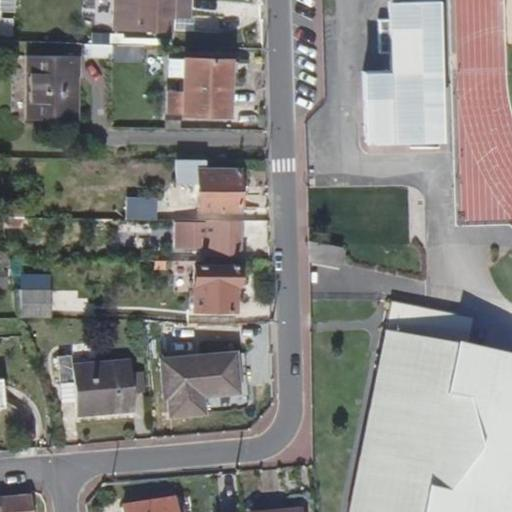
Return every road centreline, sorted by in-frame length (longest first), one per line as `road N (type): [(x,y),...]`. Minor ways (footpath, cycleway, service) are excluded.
road 1 (residential): [(275,0),(286,413),(257,451),(57,468)]
road 2 (track): [(388,290),(511,316)]
